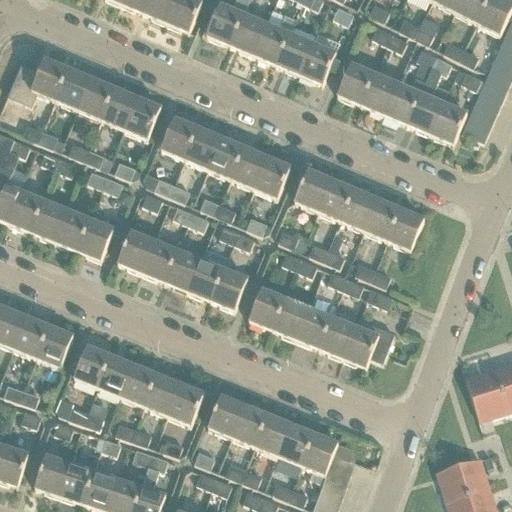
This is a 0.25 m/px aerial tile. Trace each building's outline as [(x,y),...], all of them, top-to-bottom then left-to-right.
[(96,0),(119,10),(122,0),(96,0)] [(142,19),(150,0),(122,0),(119,10),(142,19)] [(165,29),(177,0),(150,0),(142,19),(165,29)] [(202,7),(185,0),(177,0),(165,29),(188,39),(202,7)] [(287,0),(287,1),(302,9),(305,0),(287,0)] [(322,5),(313,0),(305,0),(302,9),(317,16),(322,5)] [(454,18),(463,0),(434,0),(431,7),(454,18)] [(476,30),(491,0),(463,0),(454,18),(476,30)] [(511,8),(494,0),(491,0),(476,30),(499,41),(511,15),(511,8)] [(368,21),(383,29),(389,17),(374,9),(368,21)] [(206,42),(229,52),(243,20),(219,10),(206,42)] [(347,32),(353,20),(338,12),(332,24),(347,32)] [(252,62),(266,30),(243,20),(229,52),(252,62)] [(252,62),(275,71),(289,40),(295,25),(284,20),(278,35),(266,30),(252,62)] [(413,43),(418,32),(404,24),(398,36),(413,43)] [(371,44),(386,51),(392,40),(377,32),(371,44)] [(433,40),(418,32),(413,43),(427,51),(433,40)] [(502,46),(511,50),(511,37),(507,35),(502,46)] [(298,81),(312,49),(289,40),(275,71),(298,81)] [(407,47),(392,40),(386,51),(401,59),(407,47)] [(497,57),(511,63),(511,50),(502,46),(497,57)] [(457,66),(463,55),(448,47),(442,59),(457,66)] [(335,59),(312,49),(298,81),(322,91),(335,59)] [(416,66),(430,74),(436,62),(421,55),(416,66)] [(478,62),(463,55),(457,66),(472,74),(478,62)] [(493,68),(511,76),(511,63),(497,57),(493,68)] [(451,70),(436,62),(430,74),(445,81),(451,70)] [(54,107),(68,75),(44,65),(39,77),(21,70),(7,102),(31,112),(37,99),(54,107)] [(511,84),(511,76),(493,68),(488,79),(510,89),(511,84)] [(360,112),(374,80),(350,70),(337,102),(360,112)] [(54,107),(77,116),(91,85),(68,75),(54,107)] [(475,96),(480,87),(481,85),(466,77),(460,89),(475,96)] [(360,112),(383,121),(397,89),(374,80),(360,112)] [(77,116),(100,126),(114,94),(91,85),(77,116)] [(484,87),(480,97),(502,107),(507,97),(484,87)] [(406,131),(420,99),(397,89),(383,121),(406,131)] [(123,136),(137,104),(114,94),(100,126),(123,136)] [(480,97),(475,108),(497,118),(502,107),(480,97)] [(406,131),(429,141),(443,109),(420,99),(406,131)] [(137,104),(123,136),(147,146),(160,114),(137,104)] [(475,108),(470,118),(493,128),(497,118),(475,108)] [(429,141),(453,151),(466,119),(443,109),(429,141)] [(470,118),(466,129),(488,139),(493,128),(470,118)] [(184,166),(197,134),(174,124),(160,156),(184,166)] [(483,149),(488,139),(466,129),(461,139),(483,149)] [(37,148),(42,136),(26,130),(21,142),(37,148)] [(184,166),(207,176),(221,144),(197,134),(184,166)] [(57,142),(42,136),(37,148),(52,154),(57,142)] [(0,226),(7,229),(20,197),(7,191),(19,161),(25,163),(30,152),(0,139),(0,226)] [(207,176),(230,185),(244,153),(221,144),(207,176)] [(83,167),(88,155),(73,149),(68,161),(83,167)] [(230,185),(253,195),(267,163),(244,153),(230,185)] [(88,155),(83,167),(99,173),(104,161),(88,155)] [(40,170),(55,176),(60,164),(45,158),(40,170)] [(267,163),(253,195),(277,205),(290,173),(267,163)] [(75,170),(60,164),(55,176),(71,182),(75,170)] [(119,167),(114,179),(130,186),(135,174),(119,167)] [(317,218),(331,186),(307,176),(294,208),(317,218)] [(86,189),(102,195),(107,183),(91,177),(86,189)] [(122,189),(107,183),(102,195),(117,201),(122,189)] [(169,202),(174,190),(159,184),(154,196),(169,202)] [(317,218),(340,228),(354,195),(331,186),(317,218)] [(174,190),(169,202),(184,209),(189,197),(174,190)] [(340,228),(364,237),(377,205),(354,195),(340,228)] [(7,229),(30,239),(43,206),(20,197),(7,229)] [(162,206),(146,199),(141,211),(157,218),(162,206)] [(215,222),(220,210),(204,203),(199,215),(215,222)] [(387,247),(400,215),(377,205),(364,237),(387,247)] [(53,248),(66,216),(43,206),(30,239),(53,248)] [(220,210),(215,222),(230,228),(235,216),(220,210)] [(172,224),(187,231),(192,219),(177,212),(172,224)] [(410,257),(424,225),(400,215),(387,247),(410,257)] [(77,258),(90,225),(87,224),(89,220),(81,217),(80,221),(66,216),(53,248),(77,258)] [(208,225),(192,219),(187,231),(203,237),(208,225)] [(251,223),(245,235),(261,241),(266,229),(251,223)] [(113,235),(90,225),(77,258),(100,267),(113,235)] [(218,244),(233,250),(238,238),(223,232),(218,244)] [(282,236),(277,248),(293,255),(298,243),(282,236)] [(141,279),(154,247),(130,237),(117,270),(141,279)] [(254,245),(238,238),(233,250),(249,257),(254,245)] [(164,288),(177,256),(154,247),(141,279),(164,288)] [(308,261),(324,268),(329,256),(313,250),(308,261)] [(187,298),(200,266),(177,256),(164,288),(187,298)] [(344,263),(329,256),(324,268),(339,274),(344,263)] [(296,277),(301,265),(286,258),(281,270),(296,277)] [(316,271),(301,265),(296,277),(311,283),(316,271)] [(210,307),(223,275),(200,266),(187,298),(210,307)] [(355,281),(370,287),(375,276),(360,269),(355,281)] [(223,275),(210,307),(234,317),(247,285),(223,275)] [(390,282),(375,276),(370,287),(385,294),(390,282)] [(342,296),(347,284),(332,278),(327,290),(342,296)] [(347,284),(342,296),(357,303),(362,291),(347,284)] [(272,336),(285,304),(261,295),(248,327),(272,336)] [(372,309),(387,315),(387,316),(393,304),(377,297),(372,309)] [(295,346),(308,314),(285,304),(272,336),(295,346)] [(0,349),(13,355),(26,323),(2,313),(0,319),(0,349)] [(318,355),(331,323),(308,314),(295,346),(318,355)] [(13,355),(36,365),(49,332),(26,323),(13,355)] [(342,365),(355,333),(331,323),(318,355),(342,365)] [(342,365),(365,374),(371,361),(383,366),(394,339),(371,330),(368,338),(355,333),(342,365)] [(49,332),(36,365),(59,374),(73,342),(49,332)] [(97,394),(110,362),(87,352),(74,384),(97,394)] [(97,394),(121,403),(134,371),(110,362),(97,394)] [(511,369),(494,375),(508,418),(511,416),(511,369)] [(144,413),(157,381),(134,371),(121,403),(144,413)] [(508,418),(494,375),(465,384),(479,427),(508,418)] [(167,422),(180,390),(157,381),(144,413),(167,422)] [(3,402),(19,408),(23,396),(7,390),(3,402)] [(204,400),(180,390),(167,422),(191,432),(204,400)] [(39,401),(23,396),(19,408),(35,413),(39,401)] [(231,444),(244,411),(220,402),(207,434),(231,444)] [(0,407),(0,420),(5,423),(9,410),(0,407)] [(231,444),(254,453),(267,421),(244,411),(231,444)] [(68,425),(83,430),(88,418),(72,413),(68,425)] [(40,422),(24,416),(20,428),(36,434),(40,422)] [(103,424),(88,418),(83,430),(99,436),(103,424)] [(277,462),(290,430),(267,421),(254,453),(277,462)] [(73,433),(57,427),(53,440),(69,445),(73,433)] [(131,446),(135,434),(119,429),(115,441),(131,446)] [(300,472),(313,440),(290,430),(277,462),(300,472)] [(135,434),(131,446),(146,452),(151,440),(135,434)] [(324,481),(328,471),(333,460),(337,449),(313,440),(300,472),(324,481)] [(104,444),(100,456),(116,462),(120,449),(104,444)] [(166,445),(162,457),(178,463),(182,451),(166,445)] [(28,460),(4,452),(0,464),(0,487),(17,493),(28,460)] [(132,467),(147,472),(152,460),(136,455),(132,467)] [(193,469),(209,475),(214,463),(198,457),(193,469)] [(167,466),(152,460),(147,472),(163,478),(167,466)] [(333,460),(328,471),(351,479),(355,468),(333,460)] [(59,502),(70,470),(45,462),(34,494),(59,502)] [(446,507),(489,493),(479,464),(437,478),(446,507)] [(59,502),(82,510),(93,477),(70,470),(59,502)] [(224,482),(240,488),(245,476),(229,470),(224,482)] [(324,481),(324,482),(347,491),(351,479),(328,471),(324,481)] [(260,482),(245,476),(240,488),(255,494),(260,482)] [(87,511),(108,511),(117,485),(93,477),(82,510),(87,511)] [(195,490),(211,496),(216,484),(200,478),(195,490)] [(320,494),(342,502),(347,491),(324,482),(320,494)] [(216,484),(211,496),(226,503),(231,491),(216,484)] [(108,511),(134,511),(141,493),(117,485),(108,511)] [(286,507),(291,495),(276,489),(271,501),(286,507)] [(141,493),(134,511),(161,511),(165,501),(141,493)] [(447,511),(494,511),(489,493),(446,507),(447,511)] [(320,494),(316,506),(332,511),(338,511),(342,502),(320,494)] [(291,495),(286,507),(297,511),(302,511),(307,502),(291,495)] [(249,511),(258,511),(262,503),(247,497),(242,509),(249,511)] [(276,511),(277,510),(262,503),(258,511),(276,511)]
